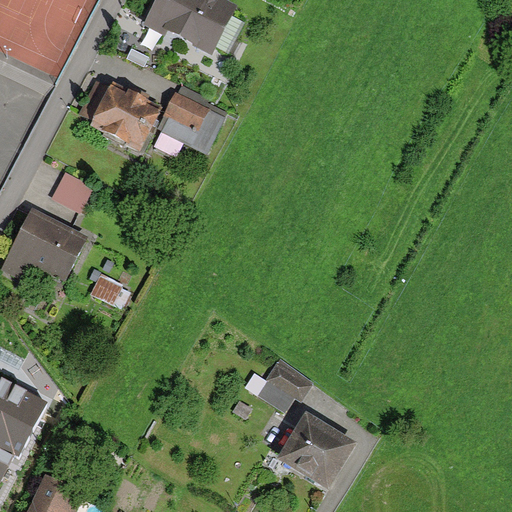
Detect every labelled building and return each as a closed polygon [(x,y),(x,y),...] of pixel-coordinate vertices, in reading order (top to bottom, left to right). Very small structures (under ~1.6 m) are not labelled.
[(153,0),(143,24),(203,50),(225,1),(224,0),(153,0)] [(135,153),(156,110),(93,79),(76,114),(91,122),(87,130),(135,153)] [(203,111),(172,96),(162,116),(193,131),(203,111)] [(88,188),(61,174),(48,199),(74,213),(88,188)] [(62,279),(81,240),(29,214),(1,270),(17,278),(26,261),(62,279)] [(103,275),(95,295),(123,305),(130,285),(103,275)] [(306,383),(274,364),(265,379),(291,396),(296,399),(306,383)] [(31,393),(0,376),(0,484),(14,457),(18,459),(49,402),(31,393)] [(291,396),(265,379),(255,395),(281,411),(291,396)] [(324,481),(348,439),(301,413),(277,455),(324,481)] [(75,511),(84,494),(45,476),(27,511),(75,511)]
